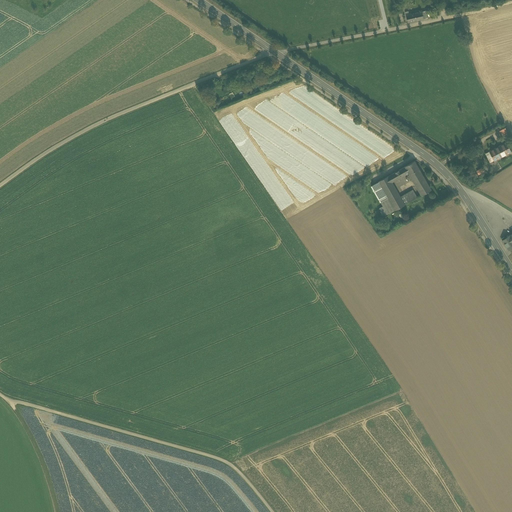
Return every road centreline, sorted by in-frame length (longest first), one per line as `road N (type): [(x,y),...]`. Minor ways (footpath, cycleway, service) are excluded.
road 1 (unclassified): [(274,52),(95,123),(0,185)]
road 2 (track): [(0,394),(207,454),(237,469),(271,511)]
road 3 (track): [(511,0),(274,52)]
road 4 (primary): [(376,121),(274,52)]
